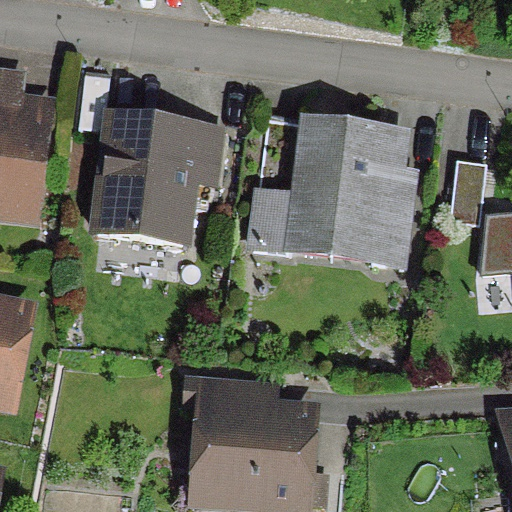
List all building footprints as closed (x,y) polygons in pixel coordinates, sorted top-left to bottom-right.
[(176,248),(191,133),(107,123),(96,205),(84,214),(83,226),(92,238),(176,248)] [(0,215),(24,218),(35,131),(0,126),(0,215)] [(379,175),(383,138),(299,128),(290,200),(255,195),(247,255),(283,259),(285,239),(399,253),(402,233),(372,230),(379,175)] [(473,230),(481,170),(451,166),(444,226),(473,230)] [(0,315),(0,405),(2,406),(18,319),(0,315)] [(265,419),(267,390),(209,385),(200,504),(295,511),(302,422),(265,419)]
